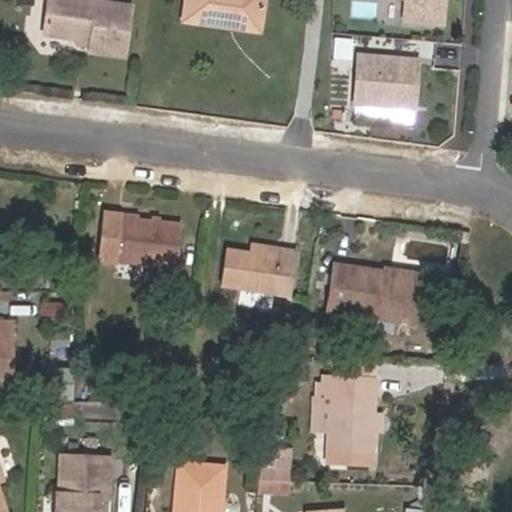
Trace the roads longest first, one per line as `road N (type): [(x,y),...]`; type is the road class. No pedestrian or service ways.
road 1 (residential): [(0,119),(480,185)]
road 2 (residential): [(480,185),(496,0)]
